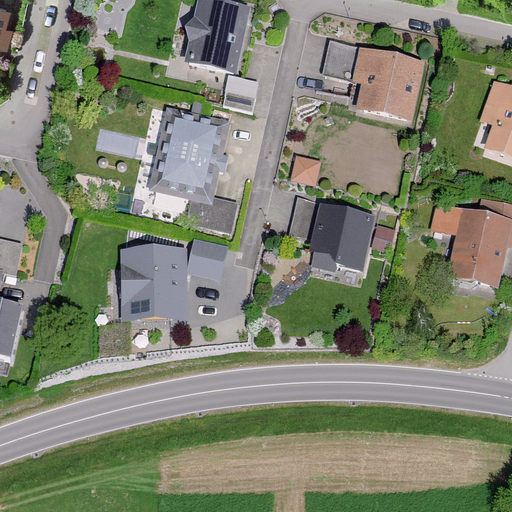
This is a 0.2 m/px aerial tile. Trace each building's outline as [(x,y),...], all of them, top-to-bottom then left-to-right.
[(242,18),(194,9),(181,72),(229,82),(242,18)] [(10,14),(0,11),(0,52),(1,53),(10,14)] [(406,130),(418,69),(354,56),(347,90),(358,92),(352,120),(406,130)] [(511,97),(489,90),(474,130),(488,135),(480,158),(511,169),(511,97)] [(208,210),(226,130),(162,116),(145,197),(208,210)] [(317,183),(323,158),(297,151),(290,176),(317,183)] [(474,218),(432,208),(426,234),(450,240),(442,279),(493,290),(502,250),(507,251),(511,234),(511,210),(478,203),(474,218)] [(371,221),(315,209),(304,260),(361,272),(371,221)] [(0,238),(0,261),(21,264),(24,240),(0,238)] [(225,253),(193,245),(185,278),(217,285),(225,253)] [(181,254),(116,255),(116,324),(182,324),(181,254)] [(18,311),(0,307),(0,360),(6,362),(18,311)]
